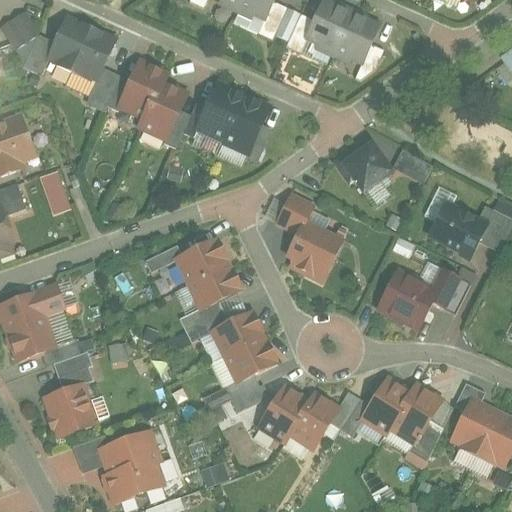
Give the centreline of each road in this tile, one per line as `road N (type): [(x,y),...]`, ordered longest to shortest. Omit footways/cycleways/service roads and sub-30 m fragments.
road 1 (residential): [(236,204),(292,315),(331,348),(358,362),(406,353),(450,357),(511,382)]
road 2 (residential): [(347,123),(75,0)]
road 3 (residential): [(0,284),(236,204)]
road 4 (residential): [(347,123),(471,38)]
road 5 (residential): [(236,204),(347,123)]
